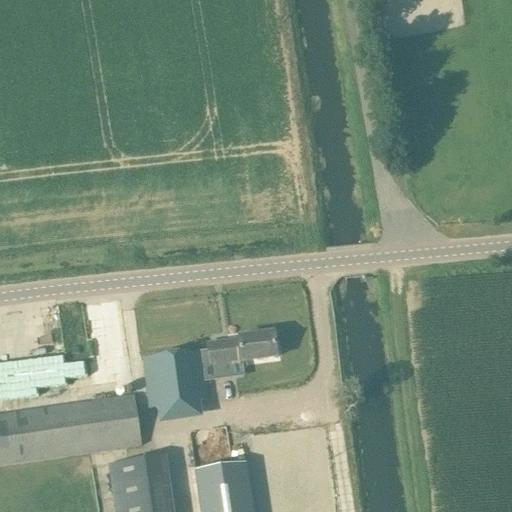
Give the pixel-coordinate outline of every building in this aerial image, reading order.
[(201,403),(208,400),(203,361),(208,360),(209,361),(240,357),(241,363),(277,358),(273,333),(238,338),(239,340),(207,345),(208,352),(201,353),(201,351),(142,359),(149,408),(156,409),(158,424),(204,418),(201,403)] [(0,395),(67,387),(63,356),(0,363),(0,395)] [(0,468),(119,451),(142,447),(134,398),(0,416),(0,468)] [(114,511),(169,511),(161,457),(107,466),(114,511)] [(251,511),(245,467),(196,474),(201,511),(251,511)]
